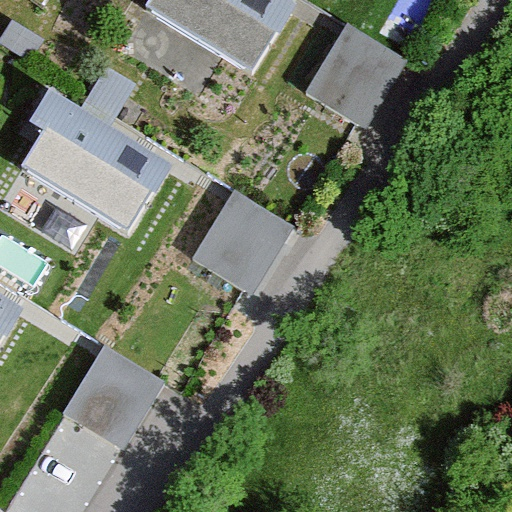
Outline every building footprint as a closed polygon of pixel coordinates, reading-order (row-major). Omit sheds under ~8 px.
[(277,47),(296,16),(269,0),(154,0),(145,16),(251,79),(272,44),(277,47)] [(408,68),(348,31),(307,96),(366,133),(408,68)] [(151,206),(170,176),(47,101),(28,132),(41,140),(19,175),(125,239),(146,203),(151,206)] [(296,230),(232,194),(191,266),(255,302),(296,230)] [(7,352),(25,321),(0,306),(0,352),(2,349),(7,352)] [(106,349),(65,420),(124,454),(165,383),(106,349)]
